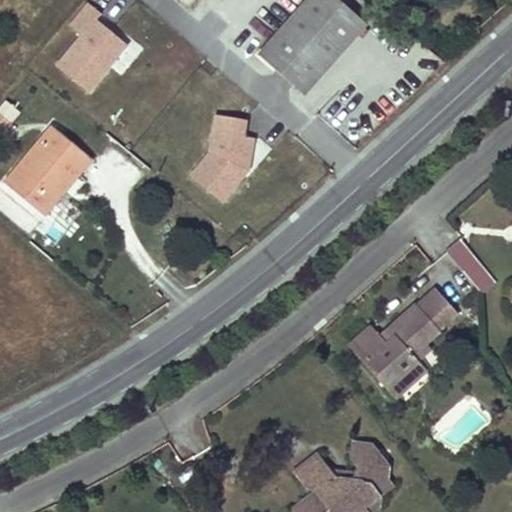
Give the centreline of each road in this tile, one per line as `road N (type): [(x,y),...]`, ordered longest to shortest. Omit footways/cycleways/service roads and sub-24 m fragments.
road 1 (secondary): [(0,437),(155,346),(262,268),(363,189),(511,45)]
road 2 (residential): [(0,498),(222,386),(511,132)]
road 3 (unknown): [(363,189),(155,0)]
